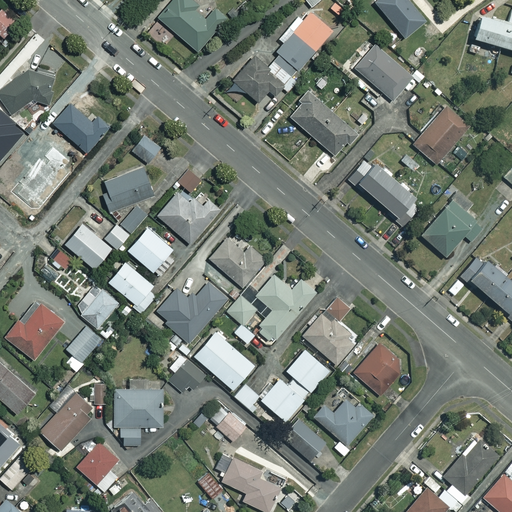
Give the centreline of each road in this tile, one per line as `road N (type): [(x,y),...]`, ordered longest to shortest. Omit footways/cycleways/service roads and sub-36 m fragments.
road 1 (tertiary): [(468,353),(59,0)]
road 2 (residential): [(468,353),(334,511)]
